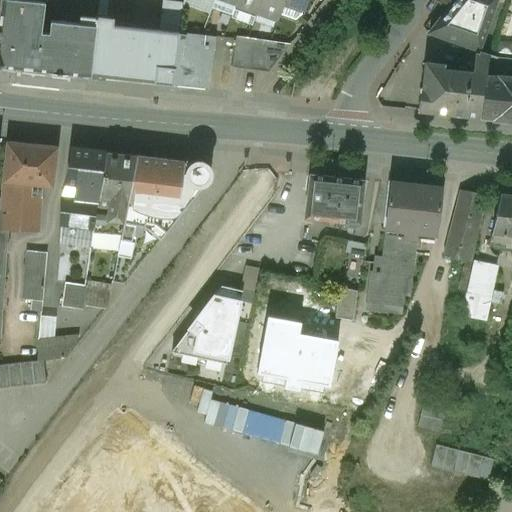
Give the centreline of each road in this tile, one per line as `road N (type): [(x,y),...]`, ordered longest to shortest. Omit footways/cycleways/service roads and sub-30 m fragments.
road 1 (secondary): [(0,99),(320,134)]
road 2 (secondary): [(320,134),(511,156)]
road 3 (residential): [(320,134),(429,0)]
